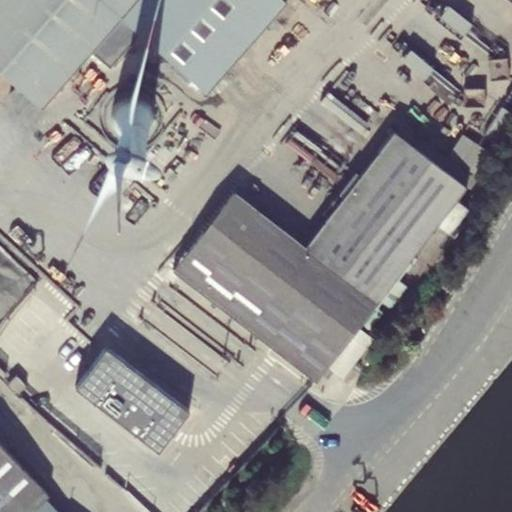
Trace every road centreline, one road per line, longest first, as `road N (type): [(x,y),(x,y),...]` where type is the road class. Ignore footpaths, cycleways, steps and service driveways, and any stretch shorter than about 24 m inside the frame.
road 1 (unknown): [(14,169),(137,270),(354,0)]
road 2 (unclassified): [(314,511),(483,310),(511,263)]
